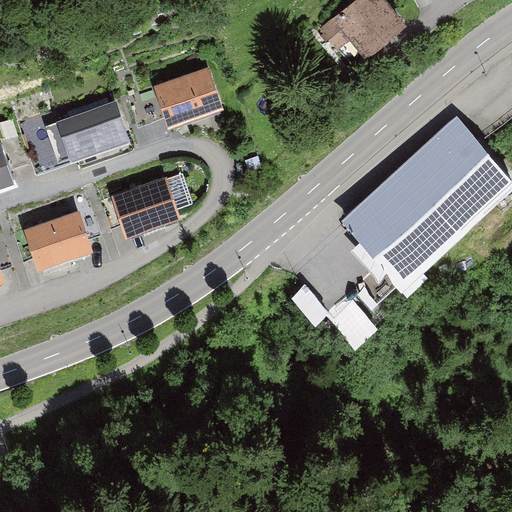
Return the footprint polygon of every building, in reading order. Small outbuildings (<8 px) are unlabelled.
[(385,0),(347,0),(318,26),(334,45),(346,33),(364,53),(403,19),(385,0)] [(206,66),(152,85),(167,128),(221,110),(206,66)] [(113,84),(17,116),(35,168),(131,135),(113,84)] [(511,149),(471,103),(355,206),(416,275),(511,189),(511,149)] [(0,176),(15,171),(1,133),(0,133),(0,176)] [(168,174),(102,198),(111,224),(122,220),(125,228),(181,208),(168,174)] [(88,201),(12,227),(23,257),(33,253),(36,261),(91,242),(87,232),(98,229),(88,201)] [(1,230),(0,230),(0,273),(6,272),(3,264),(12,261),(1,230)] [(306,283),(295,293),(317,318),(328,309),(306,283)] [(356,345),(381,325),(353,291),(329,311),(356,345)]
